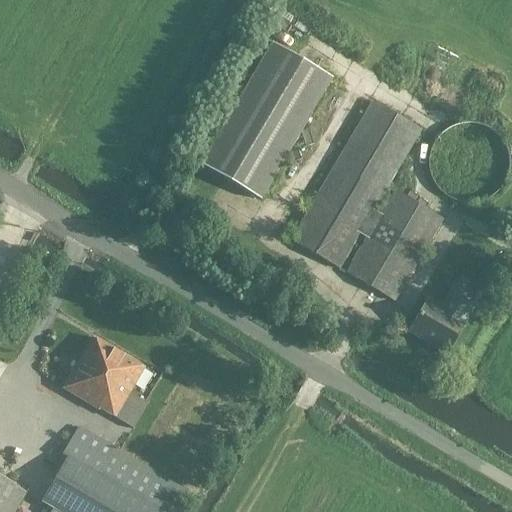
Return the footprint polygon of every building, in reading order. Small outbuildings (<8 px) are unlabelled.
[(260,201),(332,79),(273,44),(201,166),(260,201)] [(340,270),(421,132),(373,103),(291,241),(340,270)] [(509,161),(508,152),(505,143),(501,136),(497,131),(490,126),(484,123),(477,120),(467,120),(460,120),(452,123),(444,127),(438,133),(434,138),(430,145),(428,154),(427,161),(428,170),(430,178),(434,184),(439,190),(445,195),(451,198),(459,201),(470,202),(477,201),(485,198),(491,195),(497,190),(502,184),(506,178),(508,170),(509,161)] [(395,303),(443,221),(394,192),(346,274),(395,303)] [(478,301),(453,286),(440,308),(428,301),(409,334),(446,356),(478,301)] [(129,395),(144,370),(93,340),(63,391),(99,412),(100,410),(130,428),(144,404),(129,395)] [(67,460),(42,503),(53,510),(56,511),(178,511),(188,495),(98,442),(94,450),(73,438),(62,457),(67,460)] [(0,511),(15,511),(26,495),(0,479),(0,511)]
